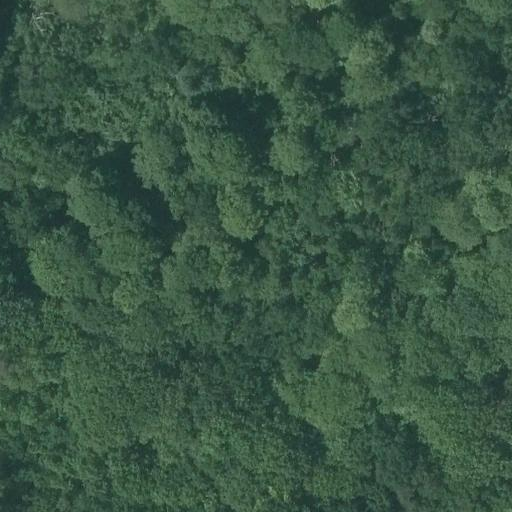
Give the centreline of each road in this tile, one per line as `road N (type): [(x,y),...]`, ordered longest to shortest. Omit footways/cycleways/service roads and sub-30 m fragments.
road 1 (unknown): [(0,226),(57,258),(127,324),(345,438),(356,468)]
road 2 (track): [(356,468),(309,452),(0,295)]
road 3 (unknown): [(511,257),(435,334),(356,468)]
road 4 (track): [(356,468),(511,330)]
road 5 (unknown): [(511,453),(451,432),(356,468)]
